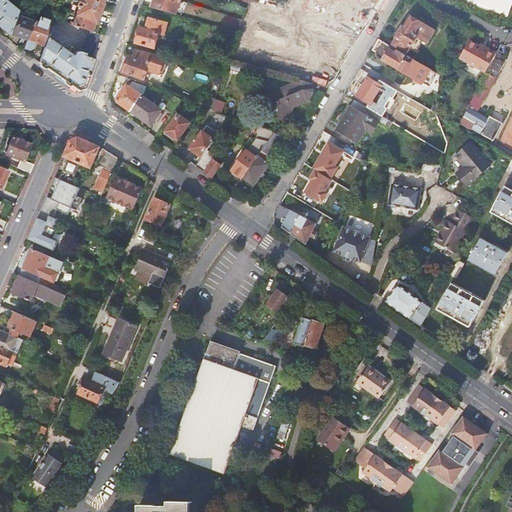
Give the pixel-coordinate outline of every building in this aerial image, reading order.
[(0,0),(0,27),(9,35),(18,11),(4,0),(0,0)] [(87,29),(94,32),(98,22),(96,21),(103,0),(79,0),(77,6),(79,6),(77,13),(76,14),(73,24),(87,29)] [(154,0),(151,7),(175,14),(180,1),(181,2),(181,1),(178,0),(154,0)] [(511,0),(462,0),(467,3),(508,17),(511,6),(511,0)] [(34,21),(35,18),(20,12),(13,35),(27,40),(34,21)] [(409,15),(391,46),(405,55),(411,45),(416,37),(423,40),(427,43),(435,30),(409,15)] [(149,17),(146,29),(140,28),(136,42),(155,47),(158,34),(160,34),(160,33),(162,34),(165,22),(149,17)] [(39,23),(34,21),(27,40),(24,49),(28,51),(32,49),(34,43),(44,47),(49,35),(52,26),(47,25),(49,21),(40,18),(39,23)] [(49,35),(44,47),(39,63),(75,89),(85,86),(95,60),(90,58),(99,34),(94,32),(87,29),(80,51),(78,50),(77,50),(76,51),(75,51),(74,52),(72,56),(68,55),(68,54),(68,53),(68,52),(67,51),(50,39),(51,37),(50,35),(49,35)] [(417,49),(423,40),(416,37),(411,45),(417,49)] [(380,58),(397,69),(406,55),(405,55),(391,46),(379,39),(374,47),(381,51),(384,46),(387,48),(383,53),(380,58)] [(459,58),(484,72),(495,53),(487,49),(487,51),(469,41),(459,58)] [(162,75),(169,58),(137,49),(135,54),(132,53),(131,56),(129,55),(126,63),(123,71),(144,79),(148,70),(162,75)] [(229,52),(223,50),(220,58),(226,60),(229,52)] [(406,55),(397,69),(414,78),(415,76),(422,80),(421,82),(428,86),(436,73),(406,55)] [(503,62),(502,62),(495,58),(487,72),(496,77),(503,62)] [(361,69),(354,80),(360,84),(361,84),(363,85),(356,98),(370,106),(381,88),(376,85),(379,80),(373,76),(370,82),(367,80),(370,74),(361,69)] [(483,99),(496,77),(487,72),(468,106),(468,105),(467,108),(469,109),(462,123),(493,140),(502,123),(489,116),(487,119),(475,112),(483,99)] [(436,73),(428,86),(436,91),(438,74),(436,73)] [(315,89),(317,84),(303,80),(301,79),(282,87),(286,97),(280,99),(278,118),(292,120),(293,107),(311,100),(315,92),(315,89)] [(130,111),(142,95),(127,84),(117,97),(118,102),(130,111)] [(162,111),(142,95),(130,111),(151,125),(162,111)] [(172,114),(182,99),(174,96),(165,109),(172,114)] [(210,111),(214,99),(208,96),(205,105),(199,102),(198,106),(208,110),(210,111)] [(388,120),(382,116),(381,116),(354,100),(336,129),(358,143),(366,129),(372,133),(378,123),(385,126),(388,120)] [(190,123),(178,114),(165,131),(177,140),(190,123)] [(273,130),(258,126),(253,138),(264,144),(272,132),(273,130)] [(198,152),(202,155),(207,149),(209,145),(213,140),(201,132),(190,149),(197,154),(198,152)] [(264,144),(262,147),(260,149),(261,150),(257,155),(242,177),(243,177),(254,185),(272,158),(271,157),(279,145),(281,147),(286,140),(283,138),(272,132),(264,144)] [(431,135),(430,144),(438,149),(435,135),(431,135)] [(18,168),(30,173),(34,164),(25,160),(32,143),(13,136),(6,153),(21,159),(18,168)] [(71,141),(64,157),(69,159),(60,179),(72,185),(72,184),(81,164),(91,169),(101,148),(78,138),(75,139),(71,141)] [(330,140),(303,191),(325,202),(331,191),(327,189),(348,149),(330,140)] [(471,142),(456,154),(461,161),(460,161),(462,164),(464,162),(466,165),(457,173),(467,185),(491,165),(471,142)] [(260,149),(262,147),(257,144),(252,150),(248,148),(246,151),(245,150),(232,170),(242,177),(257,155),(261,150),(260,149)] [(196,166),(212,178),(221,165),(215,161),(218,157),(207,149),(202,155),(196,166)] [(111,173),(117,159),(103,150),(96,166),(111,173)] [(363,154),(358,151),(352,166),(353,168),(355,169),(353,173),(356,174),(363,155),(363,154)] [(0,192),(1,189),(3,190),(11,172),(0,167),(0,192)] [(95,189),(103,192),(111,174),(103,171),(95,189)] [(60,179),(56,177),(51,186),(57,189),(52,199),(47,197),(41,211),(50,216),(53,217),(56,210),(68,215),(71,208),(76,211),(82,199),(76,196),(80,188),(72,185),(60,179)] [(134,185),(125,181),(116,177),(106,199),(108,202),(114,204),(117,203),(133,210),(143,189),(134,185)] [(422,187),(394,180),(388,200),(417,207),(422,187)] [(492,210),(511,220),(511,189),(505,186),(492,210)] [(169,205),(155,199),(146,218),(161,224),(169,205)] [(308,219),(280,205),(274,215),(276,222),(306,244),(316,223),(313,222),(315,219),(310,216),(308,219)] [(453,251),(472,217),(457,208),(450,222),(446,219),(440,230),(443,232),(437,242),(453,251)] [(511,220),(492,210),(491,212),(511,223),(511,220)] [(50,216),(48,221),(38,217),(29,239),(42,245),(48,247),(51,248),(55,250),(59,241),(50,237),(54,227),(58,219),(53,217),(50,216)] [(373,265),(377,241),(370,238),(370,237),(343,227),(334,252),(344,256),(351,259),(362,263),(362,262),(373,265)] [(146,232),(143,240),(155,245),(158,237),(146,232)] [(507,253),(480,238),(473,253),(471,253),(470,255),(471,256),(469,260),(495,275),(507,253)] [(160,288),(171,262),(143,249),(135,269),(151,276),(148,283),(160,288)] [(21,276),(67,296),(69,291),(41,279),(42,276),(54,282),(58,274),(49,270),(48,273),(44,271),(50,258),(32,250),(21,276)] [(463,264),(457,261),(450,274),(449,274),(456,278),(463,264)] [(63,305),(67,296),(21,276),(13,294),(31,301),(35,293),(63,305)] [(438,307),(471,325),(484,301),(452,283),(438,307)] [(398,286),(386,302),(421,326),(430,309),(398,286)] [(278,289),(289,297),(290,295),(279,287),(278,289)] [(292,299),(289,297),(278,289),(267,304),(278,312),(280,310),(283,312),(292,299)] [(37,321),(16,312),(9,327),(13,329),(11,334),(18,337),(21,332),(31,336),(37,321)] [(316,348),(324,324),(313,320),(312,320),(303,317),(295,342),(305,346),(306,344),(316,348)] [(122,320),(118,329),(116,329),(106,353),(122,360),(136,326),(122,320)] [(53,334),(55,329),(44,324),(42,329),(53,334)] [(0,344),(19,353),(24,340),(18,337),(11,334),(3,330),(1,336),(0,335),(0,344)] [(264,339),(281,342),(282,332),(270,330),(264,339)] [(213,341),(207,359),(206,359),(172,453),(226,473),(243,425),(255,429),(278,366),(242,353),(242,351),(213,341)] [(355,372),(367,355),(360,351),(363,347),(355,342),(353,345),(349,343),(338,360),(355,372)] [(14,362),(19,353),(0,344),(0,363),(7,367),(10,360),(14,362)] [(470,350),(465,358),(472,363),(479,353),(475,350),(474,352),(470,350)] [(393,378),(386,373),(385,374),(370,363),(359,379),(381,395),(393,378)] [(119,382),(97,371),(93,381),(86,378),(79,393),(103,404),(108,391),(113,393),(119,382)] [(444,426),(456,409),(438,396),(420,384),(407,401),(426,414),(444,426)] [(54,413),(60,399),(54,397),(48,411),(54,413)] [(343,434),(345,435),(351,428),(334,416),(319,438),(333,448),(343,434)] [(443,452),(440,450),(427,467),(453,485),(458,478),(461,480),(476,459),(472,457),(488,434),(463,416),(451,433),(455,436),(443,452)] [(426,438),(421,434),(415,431),(409,426),(404,422),(396,417),(384,435),(402,448),(417,459),(430,441),(426,438)] [(283,453),(257,443),(254,451),(280,460),(283,453)] [(390,464),(383,459),(378,455),(365,445),(355,460),(366,468),(364,472),(377,481),(391,491),(394,488),(405,495),(415,481),(402,472),(397,468),(390,464)] [(48,483),(61,465),(62,463),(49,454),(33,478),(46,486),(48,483)] [(68,470),(61,465),(48,483),(55,489),(56,488),(68,470)] [(141,505),(140,511),(190,511),(191,502),(169,502),(169,506),(141,505)]
